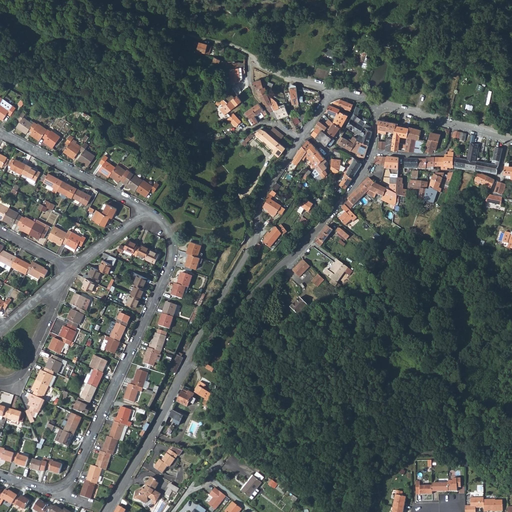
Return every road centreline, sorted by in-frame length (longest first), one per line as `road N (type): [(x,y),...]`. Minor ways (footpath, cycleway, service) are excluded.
road 1 (residential): [(51,490),(74,475),(170,263),(170,236),(148,212)]
road 2 (residential): [(372,152),(323,225),(185,368)]
road 3 (residential): [(185,368),(255,236),(263,192),(298,141)]
road 4 (residential): [(0,134),(148,212)]
road 5 (residential): [(185,368),(107,511)]
road 6 (residential): [(0,381),(22,374),(56,283)]
